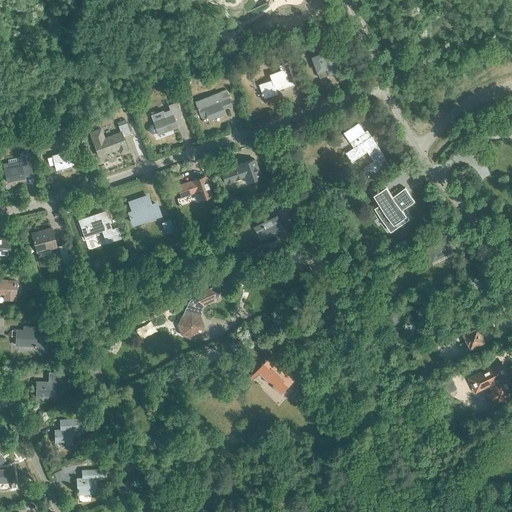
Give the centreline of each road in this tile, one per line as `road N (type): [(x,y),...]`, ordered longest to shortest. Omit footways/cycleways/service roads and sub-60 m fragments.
road 1 (track): [(436,511),(344,328),(268,127)]
road 2 (residential): [(0,211),(30,208),(383,86)]
road 3 (residential): [(511,265),(422,159),(383,86)]
road 4 (residential): [(58,511),(0,373)]
